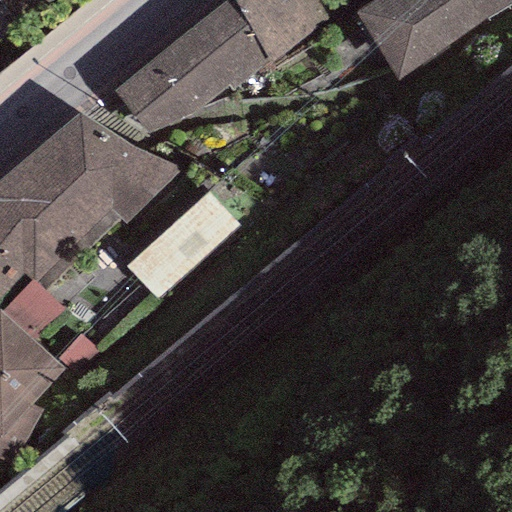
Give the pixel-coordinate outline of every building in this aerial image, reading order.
[(0,0),(0,5),(14,27),(60,0),(0,0)] [(230,90),(268,61),(233,0),(230,0),(112,89),(151,140),(179,118),(225,83),(230,90)] [(315,0),(233,0),(268,61),(270,64),(330,19),(315,0)] [(479,23),(462,0),(373,0),(355,13),(397,81),(479,23)] [(511,0),(462,0),(479,23),(511,1),(511,0)] [(133,149),(78,115),(0,178),(0,315),(28,340),(61,308),(45,289),(122,219),(133,232),(192,173),(133,149)] [(167,301),(250,232),(216,193),(134,261),(167,301)] [(28,340),(0,315),(0,458),(5,460),(13,435),(26,438),(40,412),(28,404),(63,369),(28,340)]
